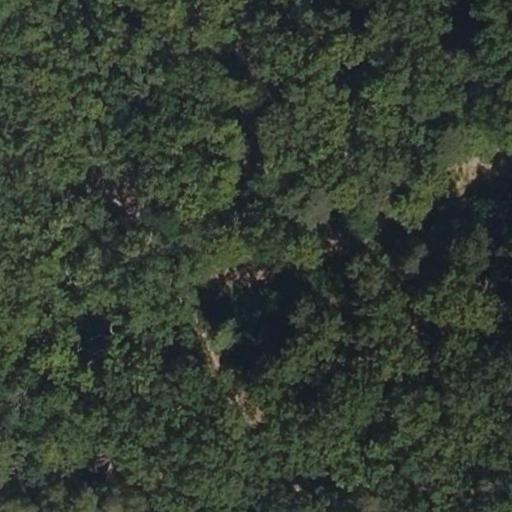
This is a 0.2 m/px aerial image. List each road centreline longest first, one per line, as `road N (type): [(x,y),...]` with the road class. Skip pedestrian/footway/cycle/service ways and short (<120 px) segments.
road 1 (track): [(92,0),(321,511)]
road 2 (track): [(227,303),(511,152)]
road 3 (track): [(181,199),(0,120)]
